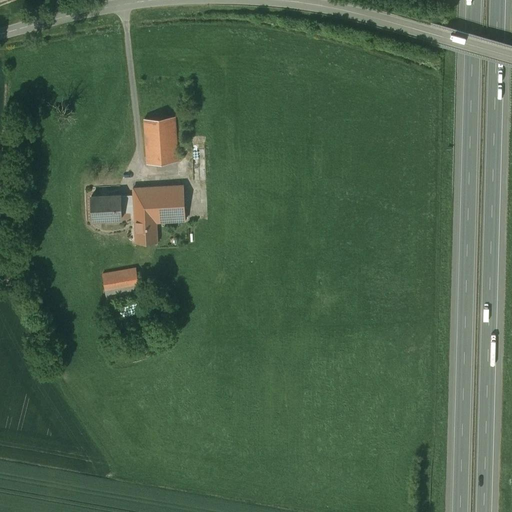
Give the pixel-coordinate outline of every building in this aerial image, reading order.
[(175,117),(145,118),(148,164),(178,162),(175,117)] [(184,185),(133,188),(133,195),(134,212),(136,242),(158,241),(157,222),(186,220),(184,185)] [(101,196),(92,197),(93,219),(122,218),(122,213),(121,195),(109,196),(109,195),(101,196)] [(133,195),(121,195),(122,213),(134,212),(133,195)] [(136,268),(102,274),(107,302),(141,296),(141,292),(146,291),(143,276),(138,277),(136,268)]
